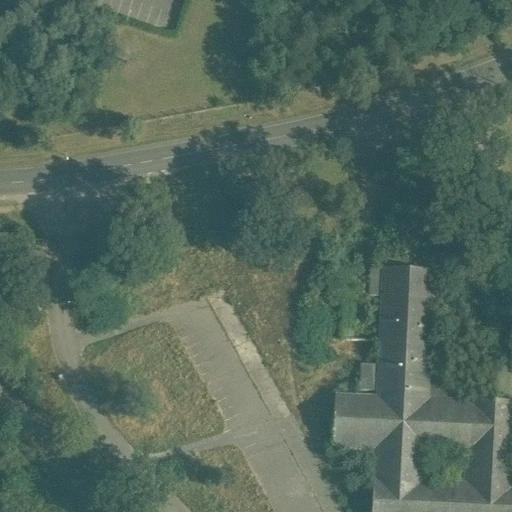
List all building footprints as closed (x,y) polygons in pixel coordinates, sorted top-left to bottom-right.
[(263,183),(241,189),(247,210),(268,205),(263,183)] [(495,403),(469,402),(469,404),(446,403),(447,377),(429,377),(434,259),(384,257),(384,270),(370,269),(369,297),(382,298),(379,367),(361,366),(360,392),(378,393),(378,400),(335,398),(332,448),(375,450),(374,480),(373,480),(371,511),(511,511),(511,371),(496,371),(495,403)] [(358,270),(344,269),(342,307),(352,308),(354,271),(358,271),(358,270)] [(352,308),(342,307),(341,323),(351,324),(352,308)] [(351,324),(341,323),(340,341),(351,342),(351,324)]
